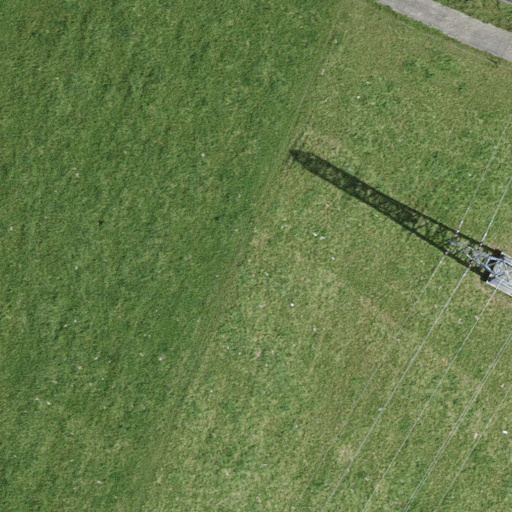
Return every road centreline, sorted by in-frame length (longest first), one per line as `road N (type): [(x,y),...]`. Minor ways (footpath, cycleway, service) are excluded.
road 1 (motorway): [(241,511),(454,0)]
road 2 (motorway): [(316,0),(104,511)]
